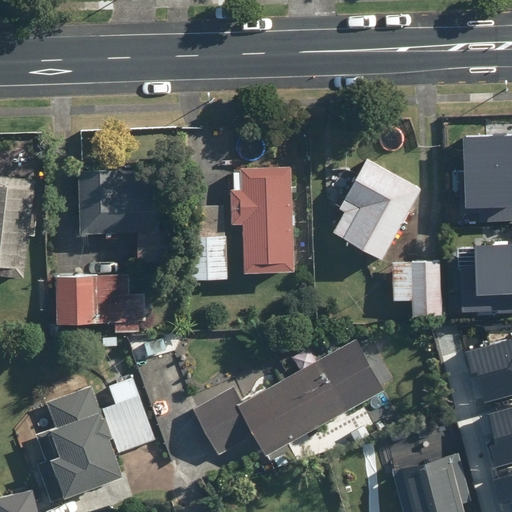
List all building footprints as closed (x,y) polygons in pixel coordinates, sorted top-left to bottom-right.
[(511,120),(459,121),(460,202),(511,200),(511,120)] [(426,181),(370,153),(327,238),(383,266),(426,181)] [(127,161),(87,161),(86,226),(166,227),(166,186),(127,185),(127,161)] [(299,268),(297,162),(234,163),(235,218),(246,218),(247,269),(299,268)] [(41,173),(0,168),(0,268),(30,271),(41,173)] [(511,222),(464,223),(465,294),(511,293),(511,222)] [(184,233),(140,233),(140,263),(184,263),(184,233)] [(232,234),(197,234),(196,277),(231,278),(232,234)] [(447,258),(394,257),(393,299),(416,299),(416,316),(446,317),(447,258)] [(131,266),(59,265),(59,318),(117,318),(117,327),(142,327),(143,320),(147,320),(148,290),(131,290),(131,266)] [(389,387),(361,334),(245,399),(234,379),(198,398),(226,451),(261,432),(270,450),(389,387)] [(511,336),(462,350),(468,376),(477,373),(485,402),(511,394),(511,336)] [(52,494),(132,472),(113,406),(103,409),(95,380),(49,393),(57,422),(33,428),(52,494)] [(486,441),(493,466),(511,461),(511,402),(486,410),(494,439),(486,441)] [(458,410),(428,418),(435,445),(465,438),(458,410)] [(473,511),(455,446),(400,461),(413,511),(473,511)] [(511,511),(511,471),(493,476),(500,502),(508,499),(511,511)] [(47,511),(38,481),(0,492),(0,511),(47,511)]
